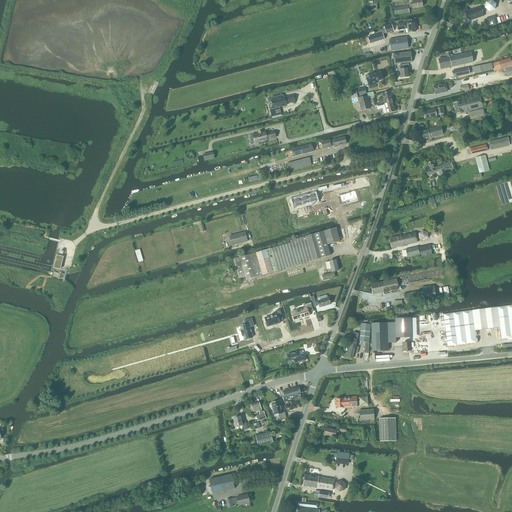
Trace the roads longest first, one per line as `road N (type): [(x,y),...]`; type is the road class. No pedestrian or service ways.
road 1 (tertiary): [(317,372),(444,0)]
road 2 (track): [(69,247),(96,227),(95,210),(144,107),(140,81),(113,84),(0,64)]
road 3 (tertiary): [(0,458),(74,446),(317,372)]
road 4 (track): [(96,227),(339,164),(394,158)]
road 5 (tertiary): [(511,355),(317,372)]
road 6 (track): [(511,509),(495,511),(445,482),(419,461),(418,420),(380,410)]
road 7 (unclassified): [(273,511),(317,372)]
road 8 (track): [(0,308),(41,328),(24,380),(0,390)]
